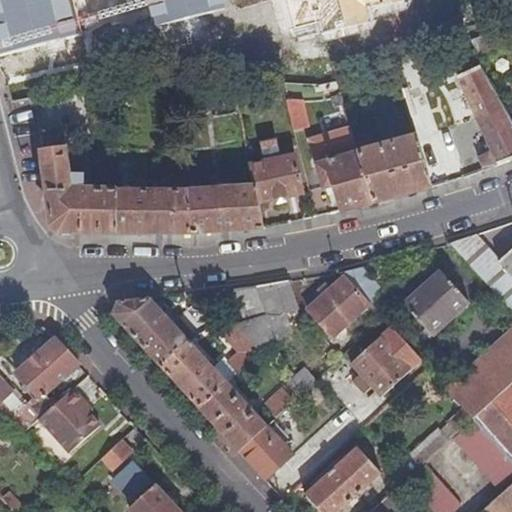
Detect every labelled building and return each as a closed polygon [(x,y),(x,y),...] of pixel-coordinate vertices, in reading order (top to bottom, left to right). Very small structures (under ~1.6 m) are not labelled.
[(0,0),(0,13),(56,2),(55,0),(0,0)] [(496,149),(482,155),(486,168),(498,164),(511,158),(511,131),(500,112),(469,63),(463,66),(466,71),(452,80),(496,149)] [(231,92),(234,105),(241,104),(238,93),(231,92)] [(369,96),(354,102),(358,111),(373,105),(369,96)] [(283,100),(292,130),(305,126),(299,102),(283,100)] [(406,119),(398,101),(388,105),(391,113),(388,115),(392,124),(406,119)] [(511,107),(500,112),(511,131),(511,107)] [(180,124),(179,113),(170,114),(171,125),(180,124)] [(409,127),(403,129),(407,138),(413,137),(409,127)] [(323,188),(331,185),(343,211),(347,210),(375,202),(351,146),(347,148),(340,129),(305,139),(314,166),(311,167),(316,184),(321,183),(323,188)] [(424,162),(413,137),(407,138),(370,149),(366,135),(349,140),(351,146),(375,202),(405,194),(434,186),(424,162)] [(252,185),(256,201),(301,191),(292,154),(279,157),(274,138),(258,141),(263,161),(247,164),(252,185)] [(64,175),(61,145),(39,149),(46,228),(58,235),(82,235),(113,235),(112,191),(81,191),(81,175),(64,175)] [(183,169),(182,153),(173,153),(174,170),(183,169)] [(184,191),(188,235),(224,232),(262,228),(256,201),(252,185),(227,191),(226,186),(215,189),(216,193),(184,191)] [(188,235),(184,191),(112,191),(113,235),(149,235),(188,235)] [(476,233),(447,242),(480,278),(499,260),(476,233)] [(511,248),(499,260),(480,278),(511,313),(511,248)] [(371,292),(378,287),(358,265),(336,271),(343,279),(362,300),(371,292)] [(437,271),(400,304),(421,327),(427,334),(429,336),(467,303),(456,291),(459,288),(455,283),(451,286),(437,271)] [(306,312),(333,342),(371,309),(362,300),(343,279),(306,312)] [(265,316),(248,323),(237,329),(262,355),(291,329),(284,313),(297,307),(286,281),(252,287),(265,316)] [(215,294),(205,294),(225,315),(242,308),(248,323),(265,316),(252,287),(234,291),(216,294),(215,294)] [(389,312),(371,292),(362,300),(371,309),(381,320),(389,312)] [(133,339),(159,367),(188,341),(148,299),(131,300),(118,301),(113,317),(133,339)] [(239,355),(229,364),(239,376),(262,355),(237,329),(226,317),(215,327),(239,355)] [(427,334),(421,327),(416,332),(422,339),(427,334)] [(511,329),(446,391),(464,410),(473,420),(511,384),(511,329)] [(422,364),(391,330),(354,365),(384,399),(422,364)] [(69,368),(74,374),(80,368),(51,337),(17,369),(40,394),(69,368)] [(228,386),(188,341),(159,367),(178,387),(200,412),(228,386)] [(316,385),(305,373),(290,386),(301,399),(316,385)] [(511,384),(473,420),(511,462),(511,384)] [(268,429),(228,386),(200,412),(221,434),(240,455),(268,429)] [(277,421),(301,399),(290,386),(266,409),(277,421)] [(79,404),(82,400),(69,387),(41,414),(73,449),(98,425),(79,404)] [(0,411),(6,418),(13,411),(0,396),(0,411)] [(13,411),(6,418),(20,433),(37,417),(23,402),(13,411)] [(464,410),(451,422),(459,432),(473,420),(464,410)] [(459,432),(453,438),(500,491),(511,479),(511,462),(473,420),(459,432)] [(274,476),(294,457),(289,452),(294,446),(274,424),(268,429),(240,455),(266,483),(274,476)] [(438,432),(394,472),(404,483),(424,465),(448,443),(438,432)] [(110,471),(131,452),(119,440),(99,459),(110,471)] [(358,449),(307,496),(321,511),(339,511),(381,474),(358,449)] [(128,511),(178,511),(133,463),(111,483),(131,505),(133,503),(135,505),(128,511)] [(431,511),(458,511),(463,507),(424,465),(404,483),(431,511)] [(16,509),(21,505),(0,481),(0,494),(11,507),(13,506),(16,509)] [(511,511),(511,487),(484,511),(511,511)] [(386,511),(400,499),(394,493),(372,511),(386,511)]
